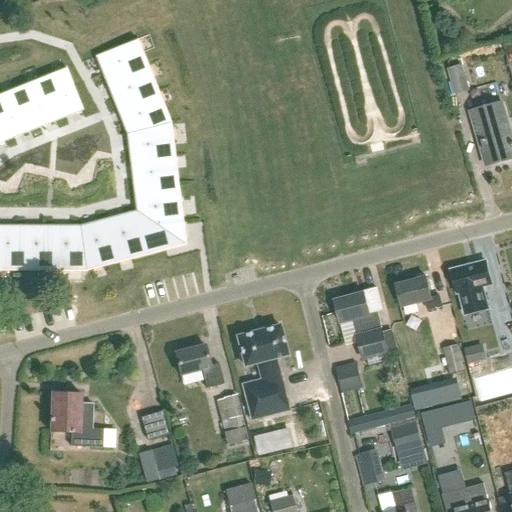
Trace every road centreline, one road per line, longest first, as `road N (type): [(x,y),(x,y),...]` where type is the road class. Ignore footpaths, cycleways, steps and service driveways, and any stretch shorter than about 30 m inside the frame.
road 1 (residential): [(11,352),(303,274)]
road 2 (residential): [(360,511),(303,274)]
road 3 (residential): [(303,274),(511,220)]
road 4 (residential): [(0,509),(11,352)]
